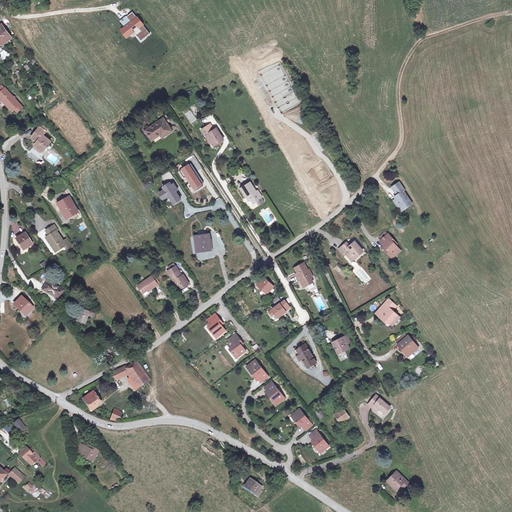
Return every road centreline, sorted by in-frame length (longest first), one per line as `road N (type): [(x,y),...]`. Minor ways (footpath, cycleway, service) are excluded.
road 1 (residential): [(378,172),(342,208),(149,348),(55,399)]
road 2 (secondary): [(343,511),(215,433),(180,421),(114,426),(55,399)]
road 3 (track): [(425,37),(399,81),(400,144),(378,172)]
